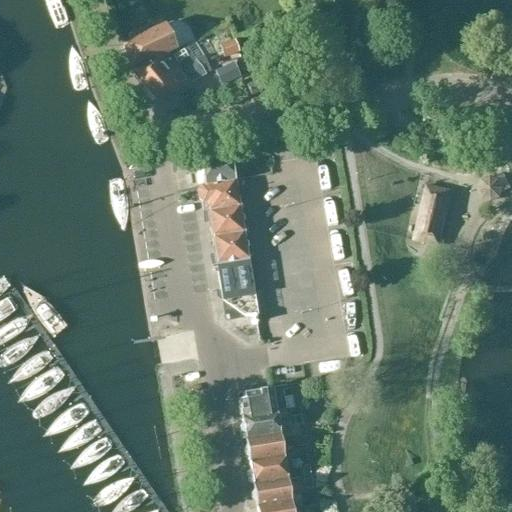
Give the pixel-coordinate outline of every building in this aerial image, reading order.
[(161,20),(139,31),(127,36),(129,41),(122,45),(127,59),(125,60),(131,72),(186,46),(185,46),(195,41),(188,29),(184,25),(177,23),(172,24),(165,26),(165,25),(161,20)] [(224,58),(239,53),(236,47),(234,41),(219,46),(221,52),(224,58)] [(186,46),(131,72),(130,72),(144,88),(181,71),(197,63),(186,46)] [(197,64),(181,71),(144,88),(155,101),(184,87),(190,85),(205,76),(206,77),(210,75),(209,74),(211,72),(209,69),(208,63),(199,65),(197,64)] [(251,96),(261,92),(256,82),(246,87),(251,96)] [(167,115),(185,106),(179,96),(158,105),(167,115)] [(198,160),(204,193),(235,188),(230,155),(198,160)] [(501,178),(491,177),(485,181),(484,189),(488,195),(496,197),(502,194),(506,186),(501,178)] [(453,193),(427,187),(414,242),(440,248),(453,193)] [(241,220),(235,188),(204,193),(209,226),(241,220)] [(246,253),(241,220),(209,226),(215,259),(246,253)] [(252,286),(246,253),(215,259),(220,292),(252,286)] [(252,286),(220,292),(223,311),(236,320),(249,318),(250,324),(256,323),(255,317),(256,317),(252,297),(253,297),(252,286)] [(282,388),(237,395),(241,418),(286,411),(286,410),(294,409),(292,397),(284,398),(282,388)] [(249,463),(283,458),(293,456),(292,448),(282,450),(277,420),(287,419),(286,411),(241,418),(249,463)] [(301,416),(293,417),(294,424),(297,426),(302,426),(301,416)] [(252,486),(287,480),(283,458),(249,463),(252,486)] [(301,470),(303,477),(310,476),(309,466),(304,467),(301,470)] [(313,489),(310,476),(303,477),(305,490),(313,489)] [(291,502),(287,480),(252,486),(256,508),(291,502)] [(301,501),(291,502),(256,508),(256,511),(292,511),(292,510),(302,509),(301,501)]
